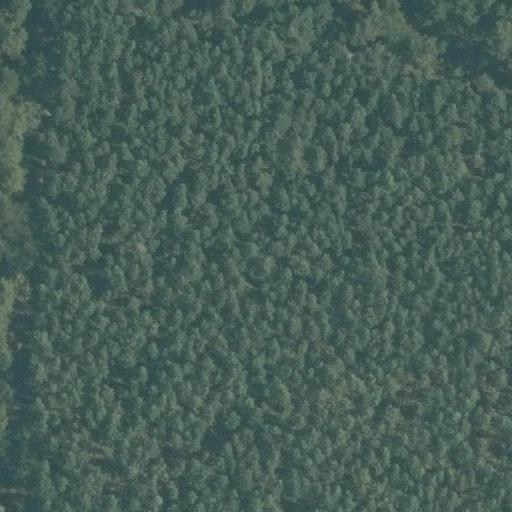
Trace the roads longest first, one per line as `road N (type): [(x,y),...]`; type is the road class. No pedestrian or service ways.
road 1 (track): [(9,511),(61,33)]
road 2 (track): [(88,0),(511,90)]
